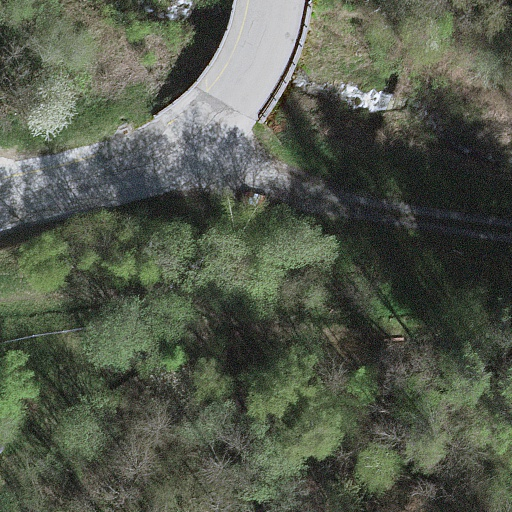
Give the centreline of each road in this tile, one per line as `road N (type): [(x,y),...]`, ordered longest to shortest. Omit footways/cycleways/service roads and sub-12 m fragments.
road 1 (track): [(0,329),(115,315),(417,311),(511,323)]
road 2 (tertiary): [(274,0),(273,26),(249,79),(193,139),(137,170),(0,200)]
